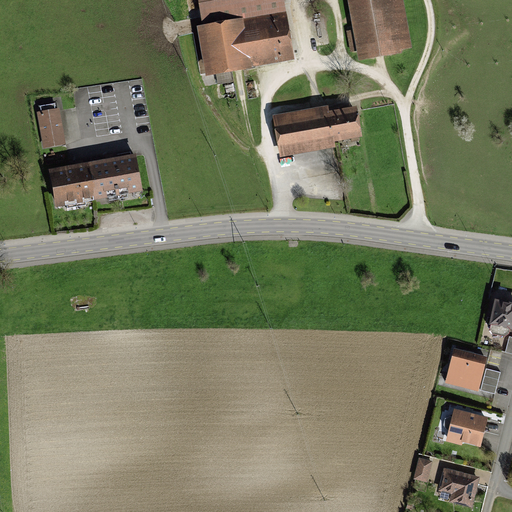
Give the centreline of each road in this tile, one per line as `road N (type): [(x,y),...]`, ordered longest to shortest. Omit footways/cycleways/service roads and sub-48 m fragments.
road 1 (secondary): [(511,251),(287,226),(0,256)]
road 2 (track): [(419,239),(403,110),(432,45),(426,0)]
